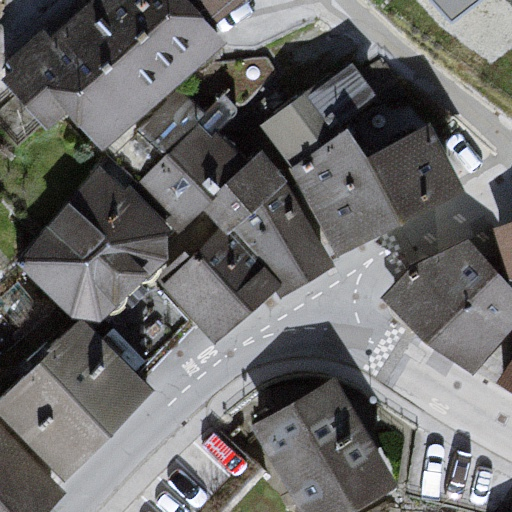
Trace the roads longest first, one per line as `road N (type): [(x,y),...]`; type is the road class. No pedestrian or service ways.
road 1 (residential): [(312,300),(200,377),(116,456),(71,511)]
road 2 (residential): [(511,427),(312,300)]
road 3 (residential): [(511,193),(435,222),(312,300)]
